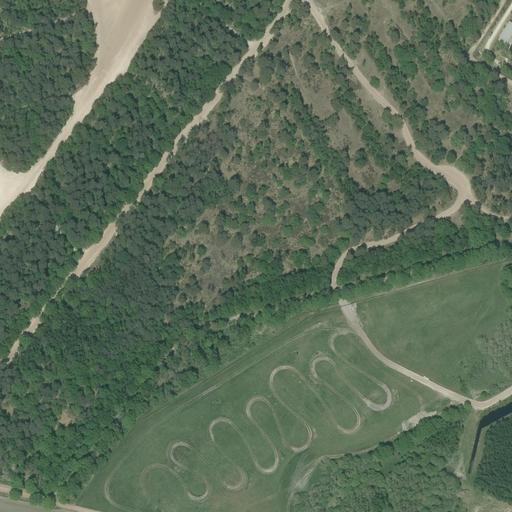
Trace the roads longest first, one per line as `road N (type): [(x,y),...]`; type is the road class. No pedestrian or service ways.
road 1 (track): [(511,389),(483,405),(455,400),(373,353),(347,314),(333,275),(341,258),(355,246),(431,223),(455,206),(462,187),(421,159),(304,0)]
road 2 (unknown): [(50,503),(185,331),(511,235)]
road 3 (track): [(0,368),(289,0)]
